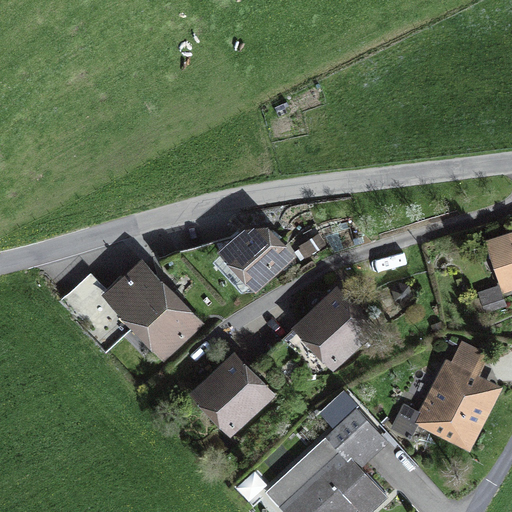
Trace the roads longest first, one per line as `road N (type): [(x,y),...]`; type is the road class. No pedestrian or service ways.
road 1 (unclassified): [(511,168),(209,203),(0,261)]
road 2 (unclassified): [(236,335),(338,272),(511,209)]
